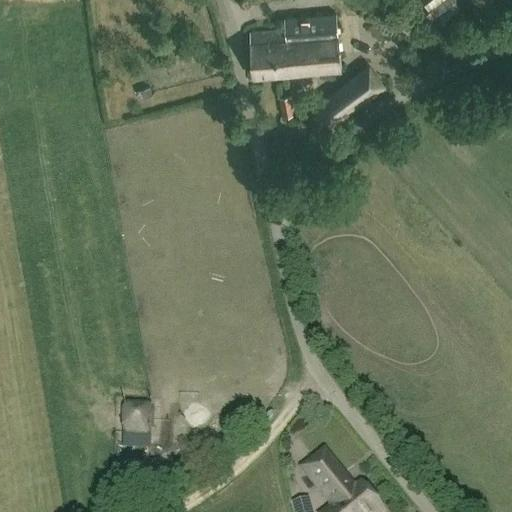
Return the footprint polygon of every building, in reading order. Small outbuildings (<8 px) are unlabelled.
[(433,0),(432,2),(438,9),(448,0),(433,0)] [(454,0),(442,9),(449,19),(463,8),(457,0),(454,0)] [(394,2),(383,22),(408,36),(419,16),(394,2)] [(49,19),(64,22),(66,11),(50,8),(49,19)] [(254,76),(342,67),(336,12),(285,17),(286,28),(250,31),(254,76)] [(324,128),(386,85),(370,64),(312,109),(324,128)] [(282,115),(295,112),(292,95),(278,98),(282,115)] [(511,112),(505,104),(488,119),(500,132),(511,120),(511,112)] [(123,407),(124,434),(153,435),(151,405),(123,407)] [(384,511),(362,485),(353,492),(346,483),(348,481),(325,453),(304,470),(327,498),(329,496),(336,505),(328,511),(384,511)] [(318,511),(314,499),(296,504),(298,511),(318,511)]
